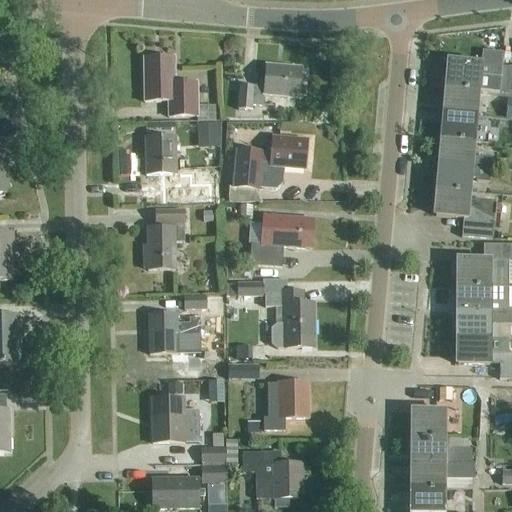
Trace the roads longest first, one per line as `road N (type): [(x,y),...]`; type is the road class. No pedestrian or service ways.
road 1 (residential): [(18,511),(76,459),(75,4)]
road 2 (residential): [(364,511),(398,16)]
road 3 (residential): [(194,14),(284,22),(398,16)]
